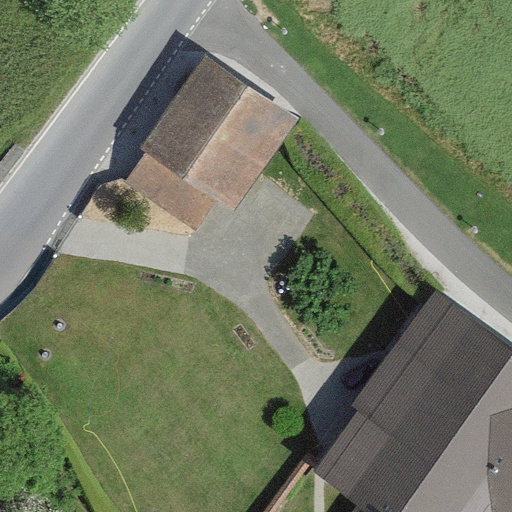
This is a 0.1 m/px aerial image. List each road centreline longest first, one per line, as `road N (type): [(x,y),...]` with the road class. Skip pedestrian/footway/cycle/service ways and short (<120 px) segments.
road 1 (unknown): [(21,226),(238,261),(333,406)]
road 2 (primary): [(0,251),(180,0)]
